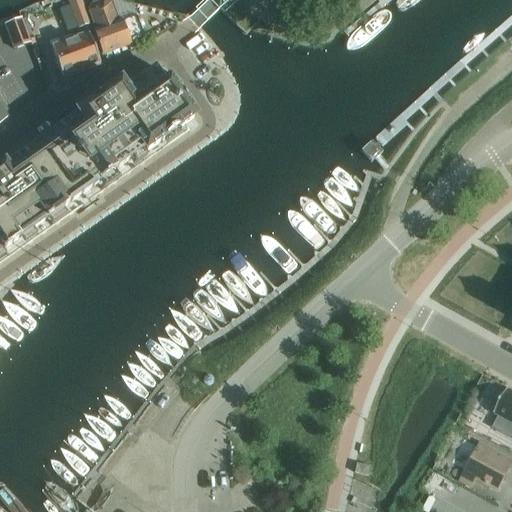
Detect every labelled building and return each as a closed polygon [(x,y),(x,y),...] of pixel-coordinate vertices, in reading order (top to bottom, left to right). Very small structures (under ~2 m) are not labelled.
[(92,7),(89,13),(95,32),(92,33),(101,57),(129,47),(128,43),(142,38),(135,18),(124,22),(123,20),(134,16),(130,4),(113,0),(112,0),(111,2),(112,6),(109,5),(103,3),(92,7)] [(77,2),(66,6),(74,29),(85,25),(77,2)] [(19,20),(5,25),(14,50),(28,45),(19,20)] [(88,35),(51,49),(62,79),(100,65),(88,35)] [(0,243),(6,251),(23,238),(19,233),(31,225),(34,230),(48,220),(50,219),(49,217),(47,218),(43,213),(58,202),(64,209),(71,203),(72,203),(94,187),(102,181),(96,174),(112,163),(116,168),(114,170),(115,171),(117,170),(117,169),(130,160),(127,155),(138,147),(142,152),(143,150),(145,152),(161,140),(161,141),(163,140),(162,138),(161,139),(156,132),(170,121),(177,131),(180,129),(179,128),(195,117),(188,107),(189,106),(187,104),(186,105),(177,91),(176,89),(175,89),(168,79),(165,82),(154,67),(125,89),(119,81),(102,94),(101,94),(91,101),(92,102),(76,113),(77,115),(60,127),(59,128),(23,153),(22,154),(5,166),(4,164),(0,166),(0,243)] [(366,147),(357,154),(365,163),(374,155),(366,147)] [(511,392),(508,390),(494,415),(500,418),(511,424),(511,392)] [(497,493),(503,482),(494,477),(504,458),(480,446),(460,483),(471,489),(475,481),(497,493)] [(353,473),(356,474),(368,477),(370,467),(356,464),(353,473)]
